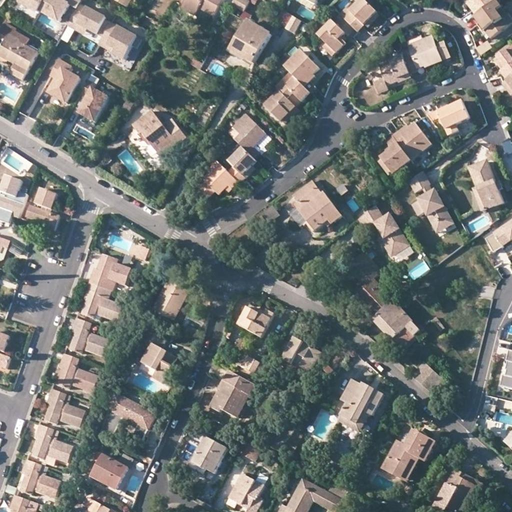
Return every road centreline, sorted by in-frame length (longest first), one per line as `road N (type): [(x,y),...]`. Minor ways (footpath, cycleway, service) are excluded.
road 1 (residential): [(455,429),(340,322),(227,265)]
road 2 (residential): [(475,73),(453,21),(428,12),(400,19),(349,69),(325,145)]
road 3 (residential): [(227,265),(213,342),(156,485)]
road 4 (residential): [(325,145),(192,245)]
road 5 (residential): [(475,73),(325,145)]
road 6 (residential): [(455,429),(472,407),(492,324),(511,296)]
road 7 (residential): [(17,415),(57,298)]
